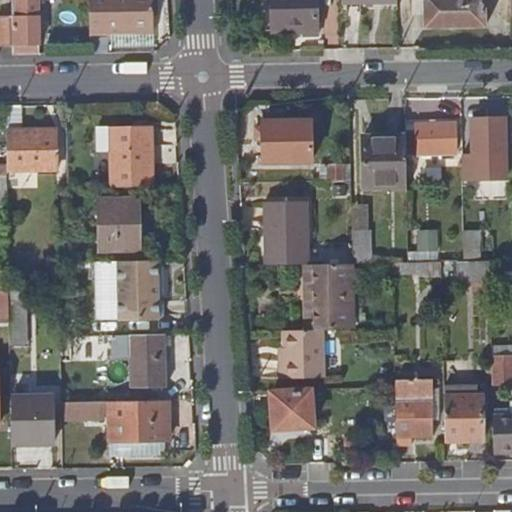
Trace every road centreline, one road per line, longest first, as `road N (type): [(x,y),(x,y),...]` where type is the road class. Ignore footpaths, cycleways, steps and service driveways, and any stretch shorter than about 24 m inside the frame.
road 1 (residential): [(201,77),(231,490)]
road 2 (residential): [(511,70),(201,77)]
road 3 (residential): [(231,490),(511,485)]
road 4 (residential): [(0,494),(231,490)]
road 5 (residential): [(201,77),(0,80)]
